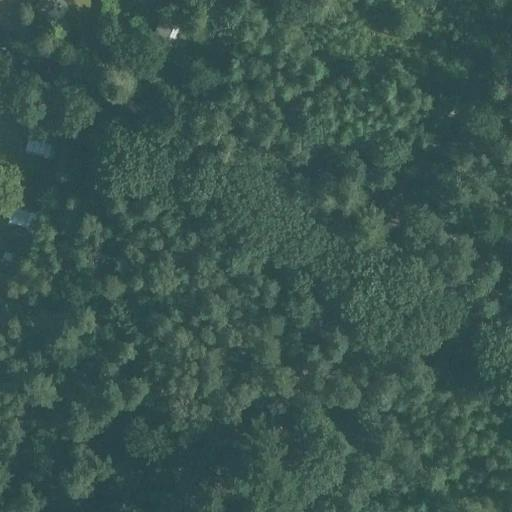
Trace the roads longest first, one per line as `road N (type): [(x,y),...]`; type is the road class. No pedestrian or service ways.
road 1 (track): [(511,41),(390,243),(178,120)]
road 2 (track): [(390,243),(304,511)]
